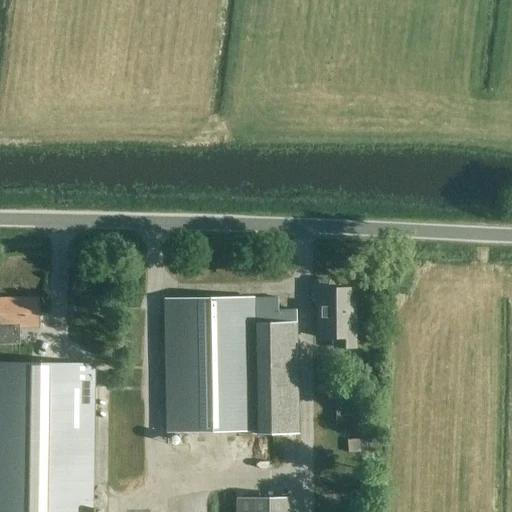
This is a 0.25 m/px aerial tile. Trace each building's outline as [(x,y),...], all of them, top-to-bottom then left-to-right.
[(316,306),(315,338),(331,339),(332,347),(352,348),(352,312),(350,312),(350,290),(336,290),(336,285),(329,279),(316,280),(310,286),(310,300),(316,306)] [(35,299),(0,300),(0,344),(17,343),(17,328),(36,327),(35,299)] [(162,299),(164,431),(256,430),(256,434),(294,434),(294,312),(276,312),(276,299),(162,299)] [(0,511),(90,511),(93,367),(0,365),(0,511)] [(358,399),(334,398),(334,424),(358,423),(358,399)] [(279,511),(279,498),(235,499),(235,511),(279,511)]
